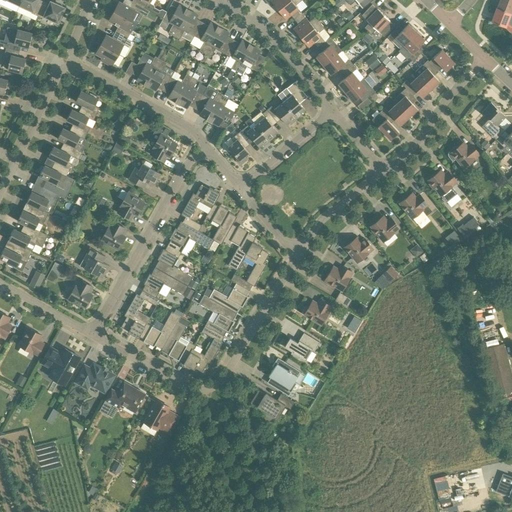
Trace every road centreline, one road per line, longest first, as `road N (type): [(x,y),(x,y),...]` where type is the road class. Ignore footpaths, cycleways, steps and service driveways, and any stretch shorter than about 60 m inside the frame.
road 1 (residential): [(91,335),(186,166),(209,149)]
road 2 (residential): [(332,109),(290,54),(215,0)]
road 3 (residential): [(209,149),(178,121),(74,62)]
road 4 (residential): [(209,389),(225,376),(297,257)]
road 5 (residential): [(381,171),(419,139),(485,59)]
road 6 (residential): [(0,191),(58,75),(74,62)]
road 7 (residential): [(209,389),(186,388),(91,335)]
road 8 (track): [(257,511),(209,389)]
road 9 (residential): [(297,257),(321,221),(381,171)]
road 10 (residential): [(240,188),(332,109)]
